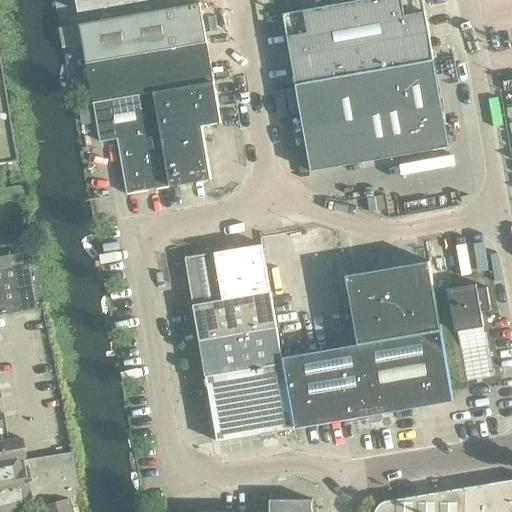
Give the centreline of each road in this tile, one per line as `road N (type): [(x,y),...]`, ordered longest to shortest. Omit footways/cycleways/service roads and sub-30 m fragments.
road 1 (unclassified): [(273,202),(174,220),(142,244),(171,453),(197,475),(294,463),(346,476)]
road 2 (unclassified): [(273,202),(382,230),(504,211)]
road 3 (unclassified): [(504,211),(467,0)]
road 4 (unclassified): [(235,0),(273,202)]
road 5 (unclassified): [(511,450),(346,476)]
